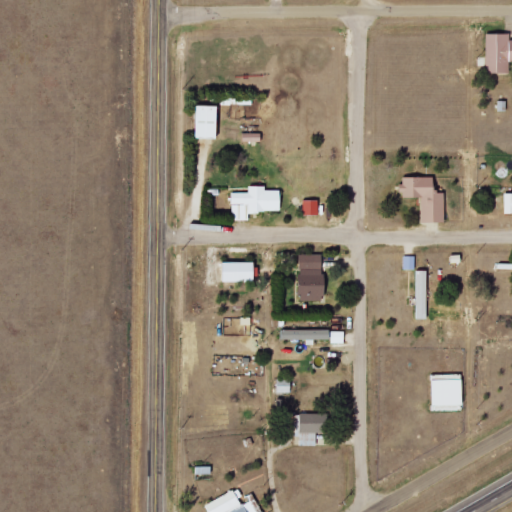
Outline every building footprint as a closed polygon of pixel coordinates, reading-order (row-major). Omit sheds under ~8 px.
[(511,39),(507,40),(507,34),(484,34),(484,73),(506,73),(506,62),(511,61),(511,39)] [(190,138),(213,138),(213,106),(191,106),(190,138)] [(241,142),(260,141),(260,133),(241,133),(241,142)] [(442,193),(432,193),(432,177),(398,178),(399,198),(419,198),(419,223),(443,223),(442,193)] [(230,193),(230,220),(247,221),(247,211),(277,212),(278,190),(264,190),(264,186),(247,186),(247,193),(230,193)] [(502,214),(511,213),(511,193),(502,193),(502,214)] [(318,215),(318,200),(301,200),(302,215),(318,215)] [(319,254),(295,255),(297,302),(321,301),(319,254)] [(251,282),(251,262),(219,262),(219,281),(251,282)] [(413,319),(426,319),(427,271),(414,271),(413,319)] [(280,329),(280,339),(328,340),(328,330),(280,329)] [(428,406),(462,405),(461,375),(428,376),(428,406)] [(289,392),(288,379),(275,380),(275,393),(289,392)] [(203,505),(205,511),(255,511),(250,501),(241,505),(238,499),(241,497),(237,489),(203,505)]
